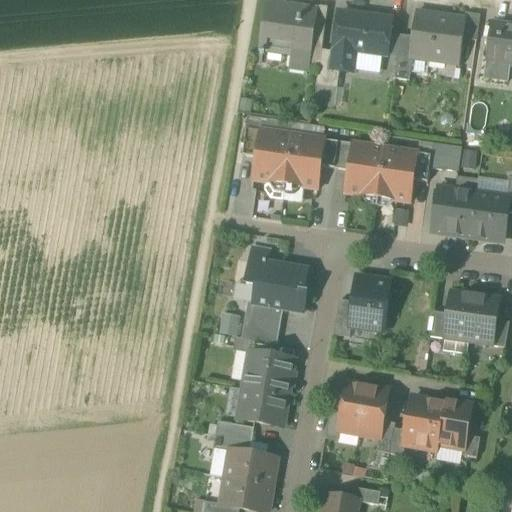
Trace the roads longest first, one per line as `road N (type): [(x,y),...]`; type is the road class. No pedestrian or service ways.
road 1 (track): [(246,0),(156,511)]
road 2 (residential): [(338,243),(293,511)]
road 3 (residential): [(511,268),(338,243)]
